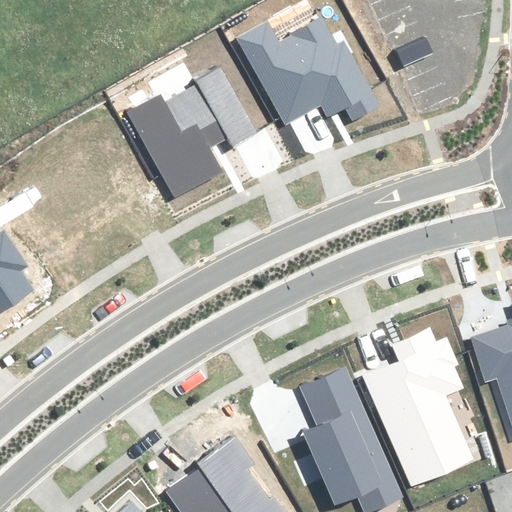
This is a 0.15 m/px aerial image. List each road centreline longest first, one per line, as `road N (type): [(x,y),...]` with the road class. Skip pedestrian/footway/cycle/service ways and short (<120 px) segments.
road 1 (tertiary): [(511,225),(369,258),(225,326),(137,381),(0,495)]
road 2 (tertiary): [(0,420),(130,323),(254,255),(506,153)]
